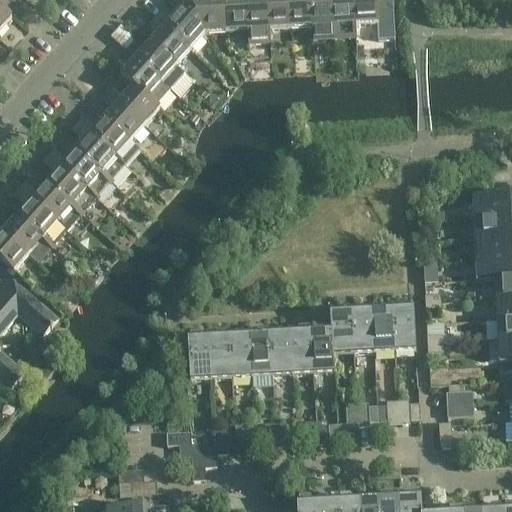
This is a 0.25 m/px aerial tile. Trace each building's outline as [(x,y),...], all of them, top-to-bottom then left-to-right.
[(211,0),(212,3),(188,4),(204,37),(227,36),(224,0),(211,0)] [(236,0),(224,0),(227,36),(248,35),(246,0),(236,1),(236,0)] [(270,34),(267,0),(253,0),(246,0),(248,35),(249,48),(270,46),(270,34)] [(267,0),(270,34),(291,32),(289,0),(267,0)] [(289,0),(291,32),(313,31),(310,0),(289,0)] [(334,45),(332,0),(310,0),(313,31),(313,46),(334,45)] [(353,0),(332,0),(335,44),(356,44),(356,29),(353,0)] [(353,0),(356,29),(377,27),(378,44),(395,43),(393,2),(377,3),(376,0),(353,0)] [(204,37),(188,4),(173,21),(162,12),(154,22),(190,54),(204,37)] [(0,34),(11,22),(5,17),(0,11),(0,34)] [(190,54),(154,22),(146,30),(157,40),(150,47),(175,70),(190,54)] [(185,78),(175,70),(150,47),(144,54),(134,45),(125,54),(170,94),(185,78)] [(170,94),(125,54),(117,63),(128,72),(121,80),(133,91),(156,110),(170,94)] [(156,110),(133,91),(125,100),(112,88),(106,95),(144,130),(159,113),(156,110)] [(144,130),(106,95),(100,102),(113,113),(104,123),(130,146),(144,130)] [(130,146),(104,123),(96,132),(83,121),(77,127),(125,170),(139,154),(130,146)] [(125,170),(77,127),(71,134),(84,146),(75,155),(111,187),(125,170)] [(111,187),(75,155),(67,164),(54,153),(48,160),(96,203),(111,187)] [(96,203),(48,160),(42,166),(56,178),(47,188),(82,219),(96,203)] [(82,219),(47,188),(38,197),(25,185),(19,192),(67,235),(82,219)] [(67,235),(19,192),(13,199),(26,210),(18,220),(53,252),(65,238),(70,243),(72,240),(79,246),(67,235)] [(511,198),(472,201),(473,222),(511,220),(511,198)] [(53,252),(18,220),(9,229),(0,221),(0,233),(38,267),(53,252)] [(511,220),(473,222),(475,243),(511,240),(511,220)] [(38,267),(0,233),(0,263),(14,276),(28,260),(38,268),(38,267)] [(511,240),(475,243),(476,263),(511,261),(511,240)] [(511,261),(476,263),(477,284),(511,281),(511,261)] [(511,281),(477,284),(495,283),(496,303),(511,302),(511,281)] [(0,335),(15,319),(17,317),(41,339),(49,330),(50,331),(57,323),(13,283),(0,296),(0,335)] [(511,302),(496,303),(497,324),(511,323),(511,302)] [(403,314),(392,315),(394,355),(415,354),(413,307),(402,307),(403,314)] [(381,308),(371,309),(374,356),(394,355),(392,315),(381,315),(381,308)] [(362,317),(351,317),(353,357),(374,356),(371,309),(362,310),(362,317)] [(340,310),(330,311),(333,358),(353,357),(351,317),(340,318),(340,310)] [(322,337),(311,337),(313,377),(334,376),(333,358),(330,311),(331,329),(321,329),(322,337)] [(511,323),(497,324),(498,344),(511,343),(511,323)] [(281,339),(270,339),(273,379),(293,378),(290,331),(280,332),(281,339)] [(300,331),(290,331),(293,378),(313,377),(311,337),(300,338),(300,331)] [(240,341),(229,342),(232,382),(252,380),(250,333),(240,334),(240,341)] [(259,333),(250,333),(252,380),(273,379),(270,339),(259,340),(259,333)] [(218,335),(209,336),(211,383),(232,382),(229,342),(219,342),(218,335)] [(190,384),(211,383),(209,336),(199,336),(199,343),(189,343),(189,337),(187,337),(190,384)] [(442,339),(426,340),(427,348),(443,347),(442,339)] [(511,343),(498,344),(499,365),(511,364),(511,343)] [(443,347),(427,348),(427,357),(444,356),(443,347)] [(40,390),(60,368),(42,352),(22,374),(24,376),(40,390)] [(0,384),(8,392),(16,383),(17,384),(24,376),(0,354),(0,384)] [(472,396),(446,397),(447,409),(457,408),(473,407),(472,396)] [(473,407),(457,408),(458,420),(474,419),(473,407)] [(419,423),(418,408),(409,408),(410,424),(419,423)] [(457,408),(447,409),(448,421),(458,420),(457,408)] [(378,426),(377,410),(368,411),(369,426),(378,426)] [(378,426),(386,425),(385,410),(377,410),(378,426)] [(441,451),(453,450),(451,427),(439,427),(441,451)] [(337,444),(336,428),(328,429),(329,445),(337,444)] [(337,444),(346,444),(345,428),(336,428),(337,444)] [(297,446),(296,430),(287,431),(288,447),(297,446)] [(297,446),(305,446),(304,430),(296,430),(297,446)] [(256,449),(264,448),(263,432),(255,433),(256,449)] [(256,449),(255,433),(246,433),(247,449),(256,449)] [(227,434),(215,435),(216,447),(217,459),(228,458),(227,434)] [(191,436),(166,438),(167,450),(178,450),(192,449),(192,436),(191,436)] [(216,447),(204,448),(204,461),(205,472),(217,472),(217,459),(216,447)] [(192,449),(178,450),(179,462),(191,461),(204,461),(204,448),(192,449)] [(204,461),(191,461),(193,485),(206,485),(205,472),(204,461)] [(143,474),(121,474),(118,474),(119,488),(131,488),(144,487),(144,486),(143,474)] [(144,487),(131,488),(132,499),(157,498),(156,485),(144,486),(144,487)] [(408,495),(399,496),(400,511),(420,511),(420,495),(419,495),(419,502),(409,502),(408,495)] [(441,511),(432,511),(431,511),(421,511),(421,495),(420,495),(420,511),(441,511)] [(390,503),(379,504),(379,511),(400,511),(399,496),(389,496),(390,503)] [(368,497),(358,498),(359,511),(379,511),(379,504),(368,504),(368,497)] [(123,511),(153,511),(169,510),(168,498),(157,498),(132,499),(133,511),(123,511)] [(349,505),(338,506),(338,511),(359,511),(358,498),(349,498),(349,505)] [(338,499),(317,500),(318,511),(338,511),(338,506),(338,499)] [(296,511),(318,511),(317,500),(308,501),(308,508),(298,508),(298,501),(296,501),(296,511)]
